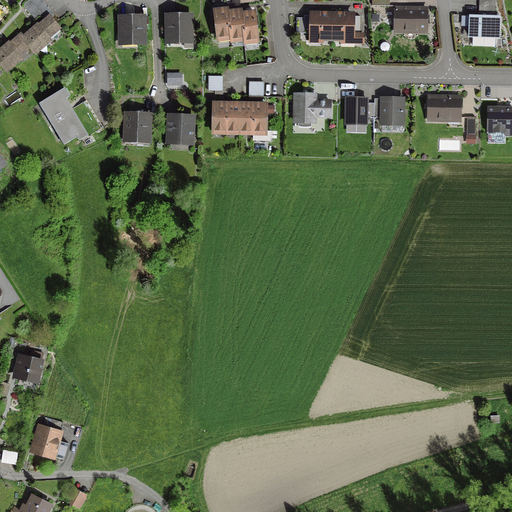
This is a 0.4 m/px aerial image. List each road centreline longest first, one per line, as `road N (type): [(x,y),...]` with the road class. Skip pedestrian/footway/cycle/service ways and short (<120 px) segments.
road 1 (residential): [(274,0),(280,57),(292,71),(452,77)]
road 2 (residential): [(0,471),(124,479)]
